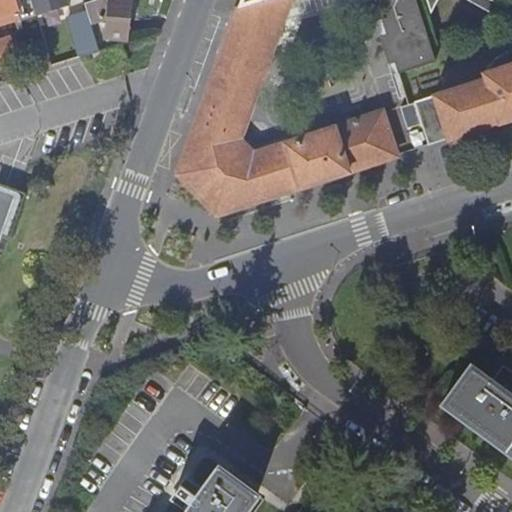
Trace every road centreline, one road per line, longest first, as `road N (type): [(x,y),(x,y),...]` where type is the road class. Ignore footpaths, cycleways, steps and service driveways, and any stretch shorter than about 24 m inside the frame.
road 1 (residential): [(275,261),(319,377),(500,511)]
road 2 (residential): [(106,270),(200,0)]
road 3 (residential): [(15,511),(106,270)]
road 4 (residential): [(275,261),(511,183)]
road 5 (residential): [(106,270),(191,285),(275,261)]
